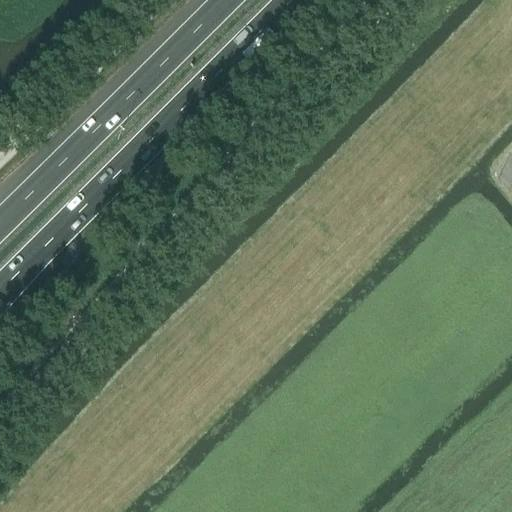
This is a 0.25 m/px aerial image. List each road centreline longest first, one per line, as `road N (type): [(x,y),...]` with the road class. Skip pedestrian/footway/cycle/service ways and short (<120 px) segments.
road 1 (unclassified): [(0,422),(383,0)]
road 2 (motorway): [(0,291),(302,0)]
road 3 (motorway): [(220,0),(0,219)]
road 4 (unclassified): [(0,150),(158,0)]
